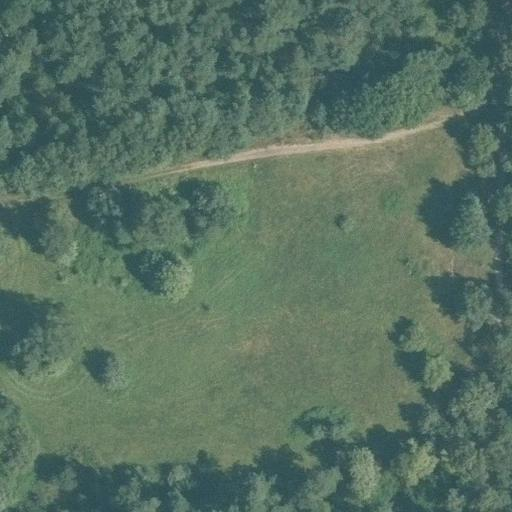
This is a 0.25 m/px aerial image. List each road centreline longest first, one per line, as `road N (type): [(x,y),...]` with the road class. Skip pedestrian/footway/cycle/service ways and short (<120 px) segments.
road 1 (track): [(0,206),(256,152),(372,141),(509,104)]
road 2 (track): [(489,511),(509,104)]
